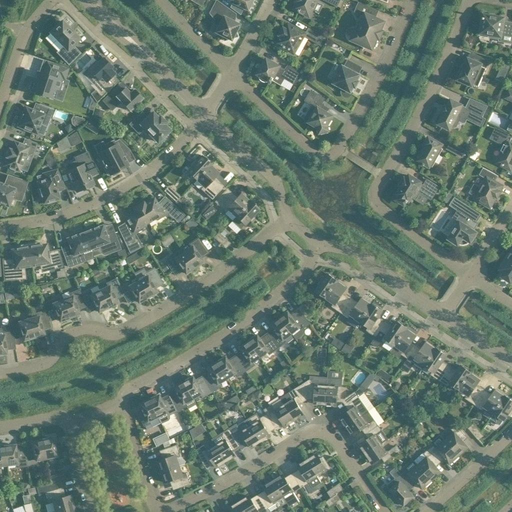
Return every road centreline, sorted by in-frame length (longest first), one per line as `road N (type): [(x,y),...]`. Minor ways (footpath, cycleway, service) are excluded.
road 1 (residential): [(0,372),(49,361),(65,336),(82,328),(120,333),(202,286),(288,217)]
road 2 (residential): [(471,270),(396,219),(377,195),(470,0)]
road 3 (residential): [(233,69),(322,153),(337,146),(411,0)]
road 4 (residential): [(386,511),(337,435),(321,426),(164,511)]
road 5 (residential): [(120,403),(122,394),(260,308),(307,268),(319,242)]
road 6 (residential): [(0,227),(55,218),(123,188),(203,113)]
road 7 (tertiary): [(442,313),(358,252),(319,242)]
road 8 (tertiary): [(288,217),(272,177),(203,113)]
